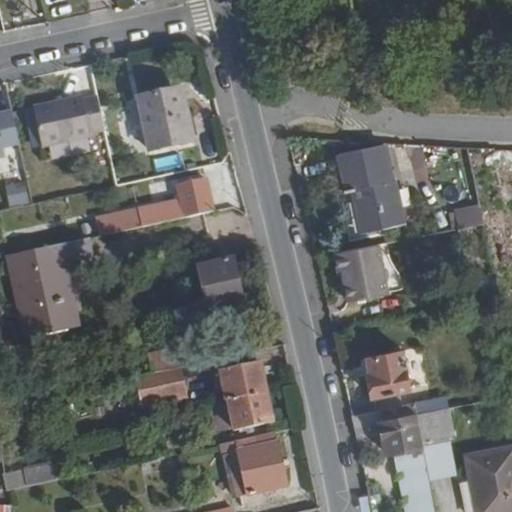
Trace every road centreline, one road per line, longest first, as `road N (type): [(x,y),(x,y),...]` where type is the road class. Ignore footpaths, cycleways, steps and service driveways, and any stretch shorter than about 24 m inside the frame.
road 1 (tertiary): [(341,511),(248,105)]
road 2 (residential): [(248,105),(308,104),(379,121),(511,129)]
road 3 (residential): [(0,57),(223,5)]
